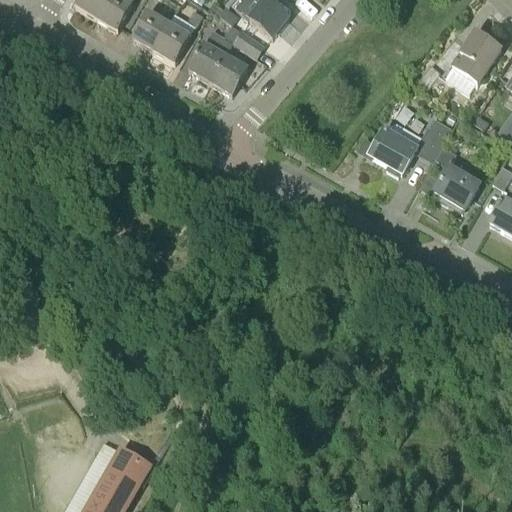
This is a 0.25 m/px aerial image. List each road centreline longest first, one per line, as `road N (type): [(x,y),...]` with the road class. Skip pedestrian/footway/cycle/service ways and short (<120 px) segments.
road 1 (residential): [(511,304),(229,148)]
road 2 (residential): [(229,148),(37,30)]
road 3 (residential): [(229,148),(347,0)]
